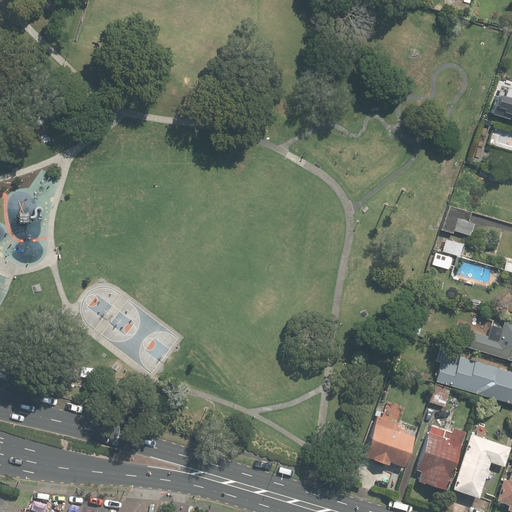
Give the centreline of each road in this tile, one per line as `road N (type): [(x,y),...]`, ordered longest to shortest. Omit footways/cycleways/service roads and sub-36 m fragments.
road 1 (primary): [(0,403),(181,453),(307,504)]
road 2 (primary): [(307,504),(0,454)]
